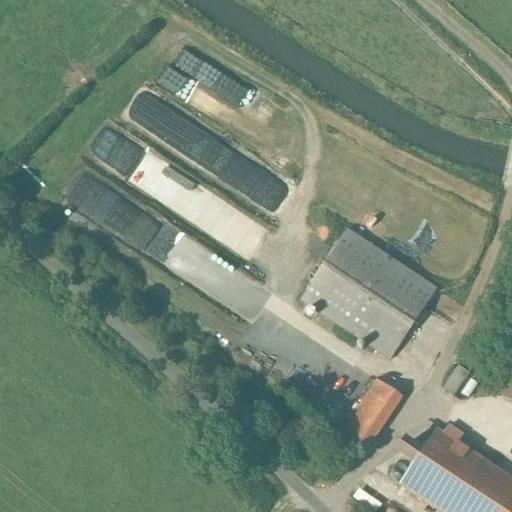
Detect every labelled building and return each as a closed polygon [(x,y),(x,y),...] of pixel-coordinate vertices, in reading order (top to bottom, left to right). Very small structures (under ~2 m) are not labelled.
[(437,291),(347,231),(300,301),(390,361),(437,291)] [(317,314),(308,307),(302,315),(312,322),(317,314)] [(359,343),(356,349),(361,352),(364,346),(359,343)] [(458,368),(443,391),(453,398),(469,375),(458,368)] [(373,384),(339,436),(360,450),(395,398),(373,384)] [(462,436),(448,427),(443,434),(436,430),(399,487),(437,511),(505,511),(511,501),(511,479),(457,444),(462,436)] [(417,457),(418,455),(417,452),(415,449),(413,448),(410,447),(407,448),(405,449),(403,452),(403,455),(403,458),(405,460),(407,462),(410,462),(413,462),(415,460),(417,457)]
